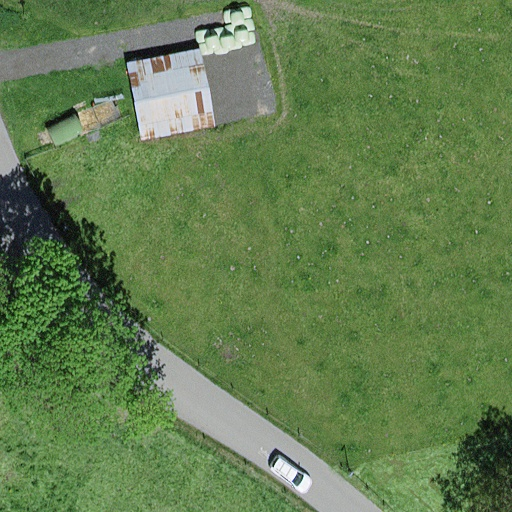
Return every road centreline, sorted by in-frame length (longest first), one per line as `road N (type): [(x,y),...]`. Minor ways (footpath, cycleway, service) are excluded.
road 1 (residential): [(343,511),(66,309)]
road 2 (residential): [(66,309),(0,176)]
